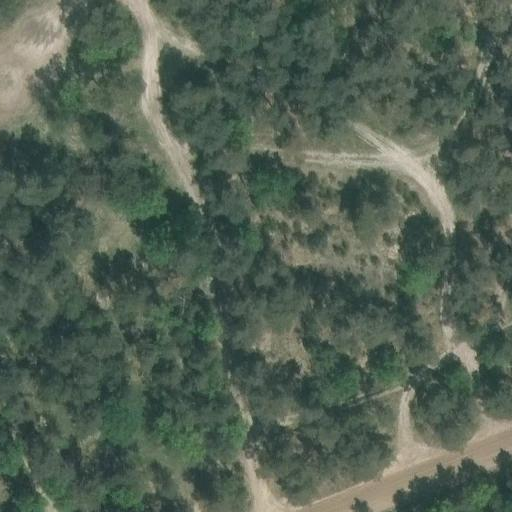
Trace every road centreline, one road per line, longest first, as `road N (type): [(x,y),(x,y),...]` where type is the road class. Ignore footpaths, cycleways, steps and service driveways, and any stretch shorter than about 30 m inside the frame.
road 1 (track): [(127,0),(403,161),(461,220),(447,347),(414,383),(408,473)]
road 2 (track): [(259,511),(244,409),(143,0)]
road 3 (track): [(300,511),(511,436)]
road 4 (track): [(181,158),(207,150),(403,161)]
